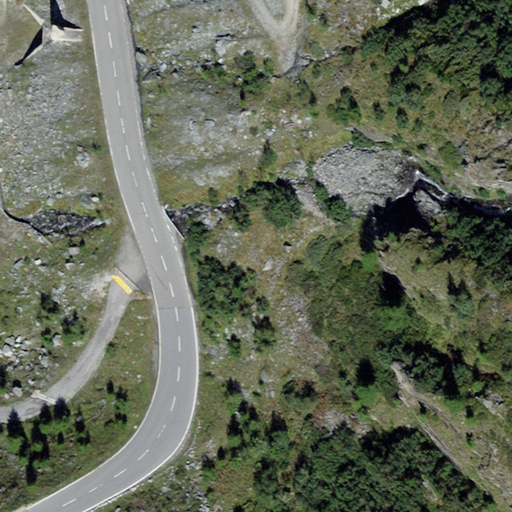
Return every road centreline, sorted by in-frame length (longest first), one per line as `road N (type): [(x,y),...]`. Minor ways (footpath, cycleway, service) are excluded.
road 1 (tertiary): [(103,0),(131,172),(175,310),(176,385),(152,444),(49,511)]
road 2 (track): [(0,414),(45,400),(73,379),(108,322),(123,275),(153,235)]
